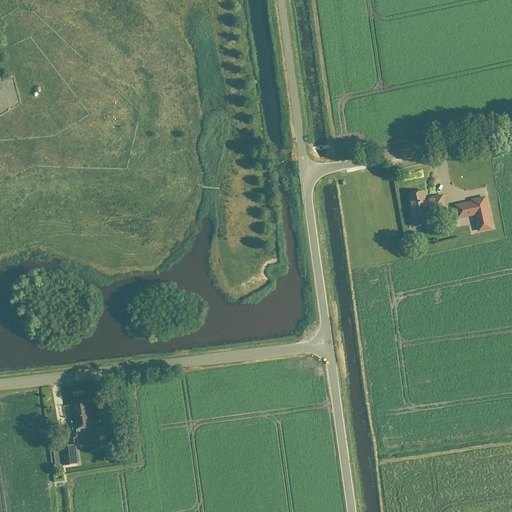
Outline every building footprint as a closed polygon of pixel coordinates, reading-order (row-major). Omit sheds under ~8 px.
[(415,193),(408,194),(412,217),(427,214),(427,212),(444,208),(442,195),(424,199),(423,191),(421,191),(419,190),(416,190),(415,193)] [(472,203),(463,205),(456,206),(458,219),(466,217),(475,215),(478,232),(490,229),(484,199),(472,201),(472,203)] [(70,413),(72,429),(73,429),(74,429),(76,438),(94,436),(92,427),(93,426),(91,411),(90,411),(88,403),(72,405),(73,413),(70,413)] [(109,424),(111,437),(121,436),(119,423),(109,424)] [(77,463),(75,445),(60,447),(62,465),(77,463)]
